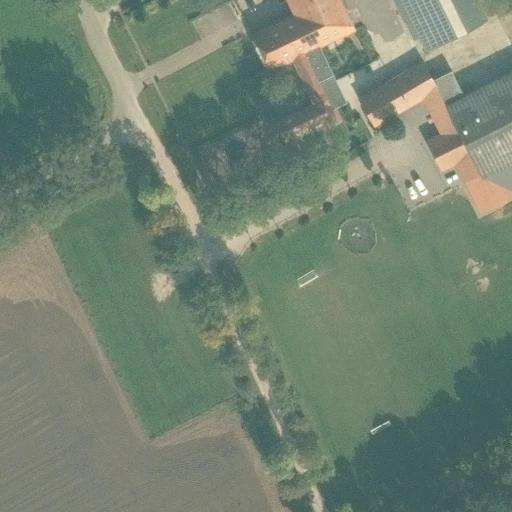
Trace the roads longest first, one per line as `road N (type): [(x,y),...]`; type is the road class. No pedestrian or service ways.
road 1 (track): [(118,126),(310,511)]
road 2 (unclassified): [(0,202),(118,126),(118,108),(60,0)]
road 3 (track): [(406,511),(511,446)]
